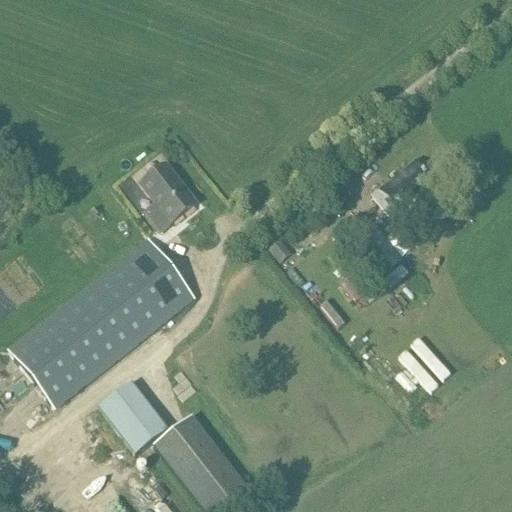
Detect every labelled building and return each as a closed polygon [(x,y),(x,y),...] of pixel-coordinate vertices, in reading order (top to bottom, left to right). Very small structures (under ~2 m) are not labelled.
[(431,186),(414,164),(370,200),(395,232),(436,198),(429,188),(431,186)] [(144,216),(160,236),(196,208),(164,168),(138,189),(153,208),(144,216)] [(381,278),(403,264),(376,223),(354,238),(381,278)] [(54,413),(193,303),(146,243),(7,354),(54,413)] [(369,306),(407,276),(401,268),(363,298),(369,306)] [(407,369),(396,377),(408,393),(419,385),(407,369)] [(97,412),(133,461),(167,435),(130,387),(97,412)] [(191,420),(153,450),(201,511),(236,511),(253,499),(191,420)]
